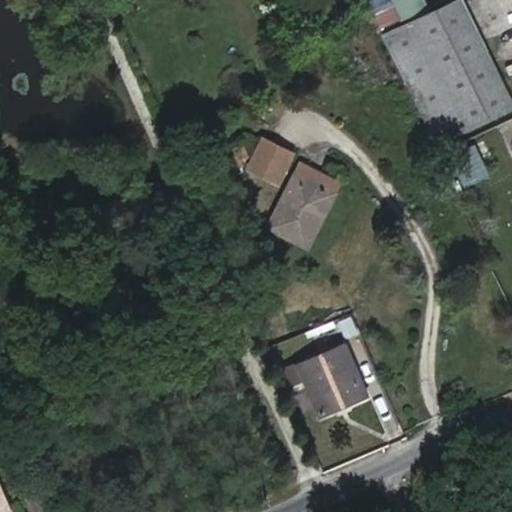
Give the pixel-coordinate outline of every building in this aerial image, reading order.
[(390,0),(361,0),(367,13),(392,3),(390,0)] [(391,0),(401,21),(428,9),(423,0),(391,0)] [(511,108),(466,4),(388,39),(438,146),(511,112),(511,108)] [(361,56),(376,86),(392,77),(379,47),(361,56)] [(260,139),(246,145),(252,157),(258,155),(265,141),(260,139)] [(258,155),(250,171),(277,185),(278,185),(293,156),(265,141),(258,155)] [(252,157),(246,145),(218,157),(226,176),(244,168),(242,162),(252,157)] [(305,165),(300,175),(338,196),(344,185),(305,165)] [(338,196),(300,175),(274,228),(312,248),(338,196)] [(164,203),(154,208),(161,224),(172,219),(164,203)] [(283,364),(292,386),(310,379),(325,415),(372,393),(351,344),(302,364),(298,358),(283,364)] [(0,511),(12,511),(1,486),(0,482),(0,511)]
